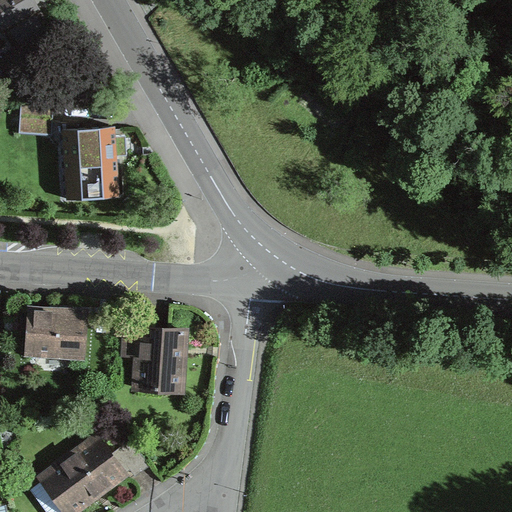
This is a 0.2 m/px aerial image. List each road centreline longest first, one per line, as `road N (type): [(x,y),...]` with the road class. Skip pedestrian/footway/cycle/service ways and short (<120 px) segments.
road 1 (tertiary): [(269,254),(215,186),(106,0)]
road 2 (tertiary): [(0,262),(196,277),(233,274),(269,254)]
road 3 (tertiary): [(269,254),(312,279),(370,291),(511,300)]
road 4 (residential): [(269,254),(247,326),(228,461)]
